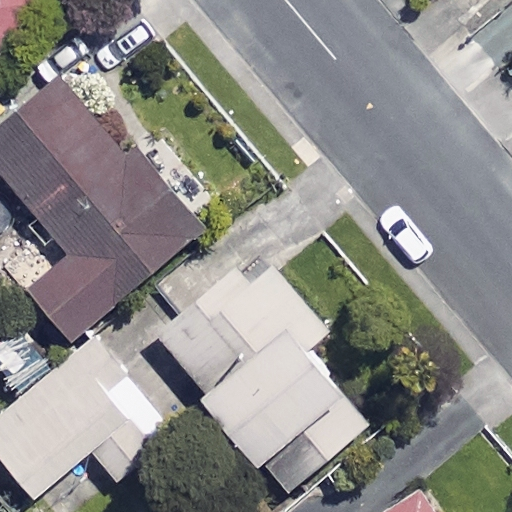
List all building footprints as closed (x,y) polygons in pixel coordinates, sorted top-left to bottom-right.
[(0,0),(0,49),(39,2),(35,0),(0,0)] [(208,229),(76,76),(0,140),(0,164),(80,257),(38,294),(79,341),(208,229)] [(332,333),(285,273),(231,279),(164,331),(292,492),(377,425),(315,347),(332,333)] [(179,435),(102,338),(0,418),(0,445),(41,498),(100,452),(122,480),(179,435)] [(433,511),(420,494),(394,511),(433,511)]
